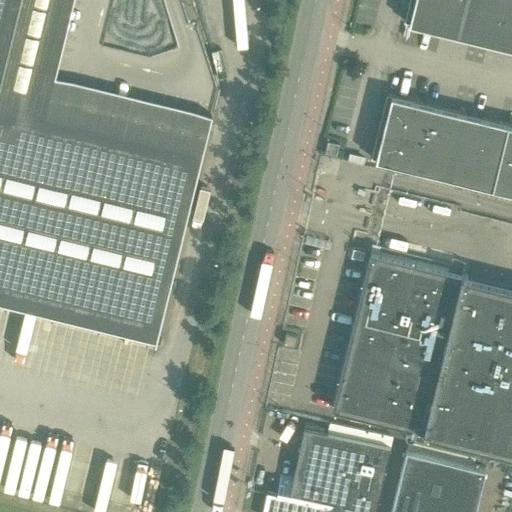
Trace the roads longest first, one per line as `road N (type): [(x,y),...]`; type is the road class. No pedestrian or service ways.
road 1 (unclassified): [(315,0),(204,511)]
road 2 (unknown): [(98,0),(83,51),(88,69),(188,101)]
